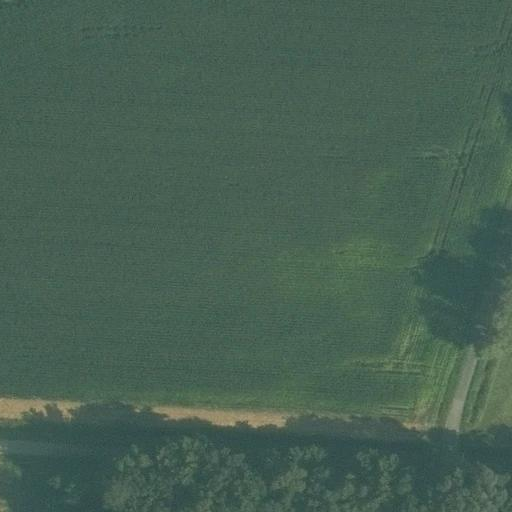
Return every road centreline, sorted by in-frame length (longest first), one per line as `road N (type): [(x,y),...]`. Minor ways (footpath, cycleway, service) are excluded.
road 1 (unclassified): [(0,446),(411,471)]
road 2 (unclassified): [(411,471),(511,193)]
